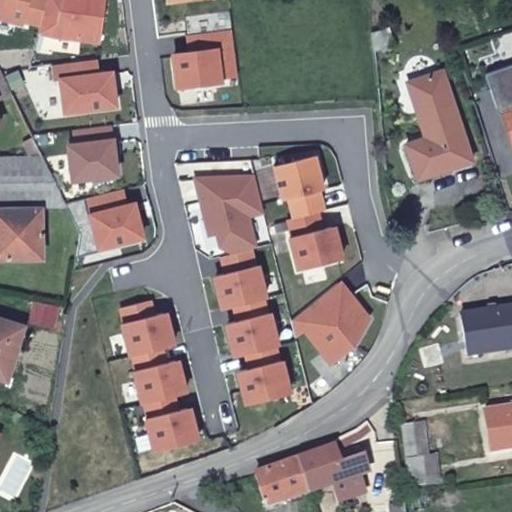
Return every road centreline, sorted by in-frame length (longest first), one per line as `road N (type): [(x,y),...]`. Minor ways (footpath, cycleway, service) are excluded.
road 1 (residential): [(111,511),(359,401),(448,258),(511,241)]
road 2 (unknown): [(156,122),(310,132),(338,141),(373,251),(423,292)]
road 3 (residential): [(141,0),(156,122),(166,131),(160,149),(194,313)]
